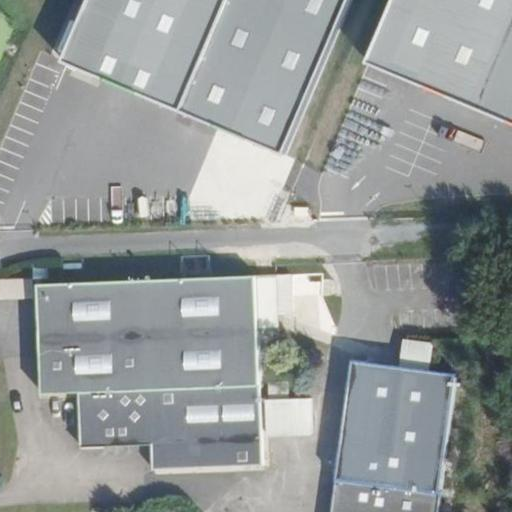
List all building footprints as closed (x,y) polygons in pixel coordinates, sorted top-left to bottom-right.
[(90,0),(65,61),(183,111),(230,0),(90,0)] [(344,0),(230,0),(183,111),(282,152),(344,0)] [(511,0),(394,0),(368,64),(511,121),(511,0)] [(267,281),(27,288),(30,397),(43,406),(44,399),(69,398),(69,417),(70,450),(111,450),(141,449),(142,473),(255,471),(249,335),(269,335),(267,281)] [(406,337),(402,365),(433,369),(437,341),(406,337)] [(432,511),(448,376),(343,363),(333,454),(327,458),(324,478),(329,482),(325,511),(432,511)] [(269,396),(268,432),(314,434),(316,398),(269,396)] [(305,497),(304,437),(270,438),(270,498),(305,497)]
